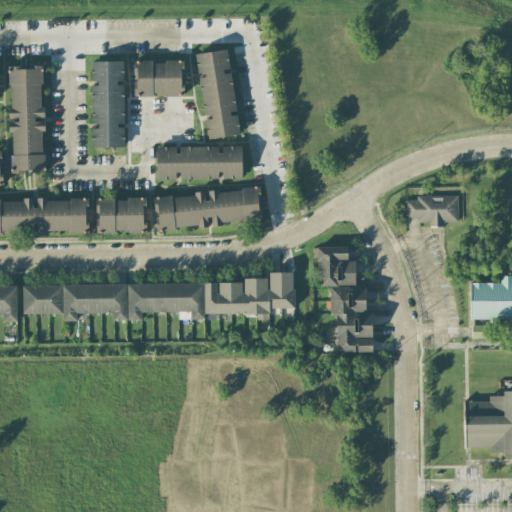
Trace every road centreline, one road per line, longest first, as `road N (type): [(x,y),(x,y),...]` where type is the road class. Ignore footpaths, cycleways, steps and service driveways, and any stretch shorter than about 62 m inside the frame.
road 1 (residential): [(0,258),(246,249),(318,220),(426,156),(511,143)]
road 2 (residential): [(353,199),(386,253),(403,312),(409,511)]
